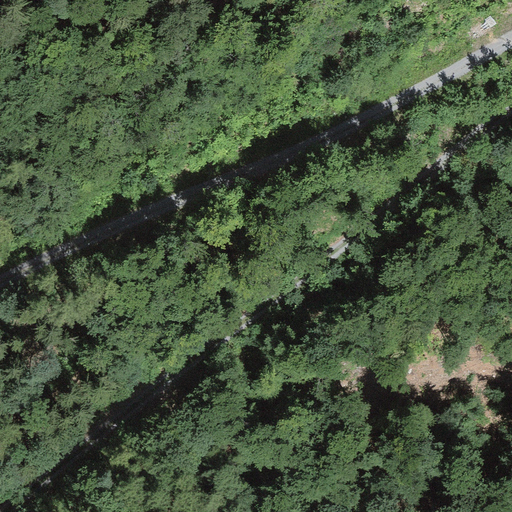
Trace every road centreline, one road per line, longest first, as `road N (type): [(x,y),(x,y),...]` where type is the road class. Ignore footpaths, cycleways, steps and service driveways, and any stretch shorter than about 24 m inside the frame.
road 1 (track): [(0,509),(77,432),(218,317),(346,222),(511,122)]
road 2 (track): [(493,0),(383,75),(208,141),(0,241)]
